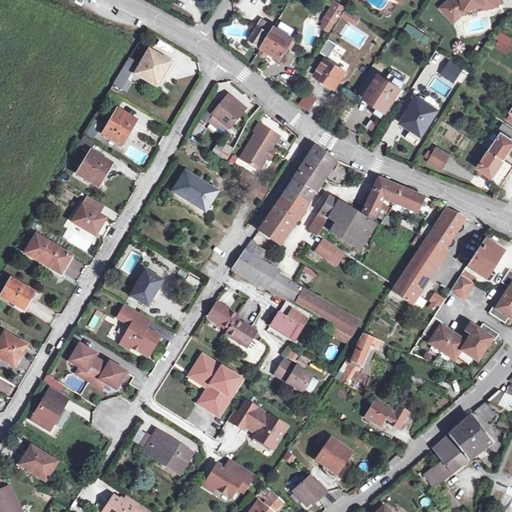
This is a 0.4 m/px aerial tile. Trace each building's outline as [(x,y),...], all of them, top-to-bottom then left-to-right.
[(327,19),(335,24),(344,9),(335,3),(329,0),(321,0),(332,7),(325,18),(327,19)] [(450,0),(440,9),(447,17),(452,13),(453,13),(456,16),(459,13),(464,12),(484,7),(485,10),(498,7),(496,0),(450,0)] [(347,11),(342,18),(355,27),(360,20),(347,11)] [(452,13),(447,17),(453,24),(460,17),(465,15),(464,12),(459,13),(456,16),(453,13),(452,13)] [(329,32),(335,24),(327,19),(322,27),(329,32)] [(249,41),(261,48),(274,28),(262,21),(249,41)] [(274,28),(261,48),(259,52),(260,56),(262,58),(267,57),(268,54),(279,61),(293,39),(274,28)] [(509,47),(511,43),(511,42),(500,35),(497,39),(509,47)] [(338,38),(334,45),(328,41),(320,54),(328,59),(331,55),(340,60),(349,45),(338,38)] [(507,55),(511,50),(499,42),(495,47),(507,55)] [(171,63),(149,51),(135,75),(156,88),(171,63)] [(334,89),(345,73),(325,60),(315,77),(334,89)] [(462,71),(450,63),(441,75),(454,84),(462,71)] [(129,77),(121,72),(114,85),(121,89),(129,77)] [(391,72),(385,83),(399,92),(406,81),(391,72)] [(377,78),(362,100),(376,109),(384,115),(399,92),(385,83),(377,78)] [(309,112),(317,99),(308,93),(300,106),(309,112)] [(244,110),(228,96),(212,115),(213,116),(221,124),(228,129),(244,110)] [(417,143),(438,111),(417,98),(401,123),(413,131),(409,138),(417,143)] [(384,115),(376,109),(372,114),(383,121),(386,116),(384,115)] [(136,122),(118,110),(103,135),(119,145),(129,128),(131,130),(136,122)] [(221,124),(213,116),(207,123),(215,130),(221,124)] [(253,132),(255,134),(239,160),(258,171),(265,160),(269,162),(274,154),(270,152),(278,139),(258,125),(253,132)] [(375,126),(371,132),(375,135),(379,129),(375,126)] [(511,141),(511,139),(511,132),(505,128),(478,169),(492,179),(511,149),(511,141)] [(95,136),(86,131),(83,136),(91,141),(95,136)] [(79,145),(92,153),(96,146),(84,138),(79,145)] [(293,180),(314,194),(337,160),(315,148),(293,180)] [(450,157),(437,149),(430,162),(442,170),(450,157)] [(221,155),(213,150),(211,154),(219,159),(221,155)] [(231,153),(225,150),(221,155),(219,159),(225,162),(231,153)] [(111,164),(92,153),(78,176),(100,189),(108,175),(105,174),(111,164)] [(363,182),(367,174),(353,168),(350,177),(363,182)] [(217,194),(186,175),(174,193),(206,213),(217,194)] [(247,194),(261,203),(268,190),(243,175),(238,182),(250,189),(247,194)] [(425,239),(432,229),(425,224),(421,231),(379,208),(383,200),(414,213),(422,197),(379,179),(363,213),(374,218),(376,213),(425,239)] [(314,194),(293,180),(283,196),(303,210),(314,194)] [(303,210),(283,196),(274,209),(295,222),(303,210)] [(88,197),(72,223),(95,237),(105,220),(99,216),(105,208),(88,197)] [(318,217),(326,222),(337,204),(333,201),(329,199),(318,217)] [(326,222),(322,228),(356,249),(363,238),(374,218),(363,213),(360,219),(337,204),(326,222)] [(295,222),(274,209),(258,233),(279,246),(295,222)] [(425,239),(448,252),(468,221),(444,210),(432,229),(425,239)] [(317,235),(322,228),(326,222),(318,217),(310,231),(317,235)] [(72,258),(37,236),(26,254),(62,276),(72,258)] [(448,252),(425,239),(393,287),(390,291),(412,306),(448,252)] [(338,249),(324,240),(315,253),(329,262),(338,249)] [(484,241),(461,276),(465,278),(471,269),(487,279),(503,253),(484,241)] [(245,251),(260,261),(265,252),(251,243),(245,251)] [(260,261),(245,251),(231,271),(266,291),(271,293),(280,277),(274,273),(276,271),(260,261)] [(296,282),(312,286),(316,270),(301,266),(296,282)] [(496,308),(494,306),(489,313),(504,323),(509,317),(511,318),(511,316),(511,270),(509,269),(501,281),(510,288),(496,308)] [(161,281),(143,271),(128,297),(145,307),(150,299),(154,301),(161,289),(157,287),(161,281)] [(465,278),(461,276),(450,292),(463,300),(474,284),(465,278)] [(280,277),(271,293),(285,302),(288,298),(327,320),(325,324),(332,328),(349,337),(358,322),(280,277)] [(33,293),(11,280),(0,298),(23,311),(33,293)] [(197,296),(191,292),(184,302),(191,307),(197,296)] [(435,312),(444,298),(435,293),(426,306),(435,312)] [(415,304),(421,308),(426,301),(420,297),(415,304)] [(311,316),(286,302),(272,324),(295,339),(311,316)] [(236,316),(215,303),(205,319),(227,332),(225,335),(246,348),(255,333),(234,320),(236,316)] [(150,360),(162,339),(148,331),(138,326),(143,317),(128,308),(121,321),(134,329),(127,340),(133,344),(134,348),(133,350),(150,360)] [(148,331),(153,323),(143,317),(138,326),(148,331)] [(434,318),(422,335),(430,341),(428,345),(453,362),(456,357),(469,366),(473,360),(476,362),(482,355),(478,352),(483,346),(487,348),(492,340),(494,342),(499,335),(483,325),(478,331),(472,327),(470,327),(468,329),(466,330),(466,332),(467,334),(470,336),(468,340),(460,340),(440,326),(442,323),(434,318)] [(357,342),(349,337),(332,328),(328,336),(352,349),(357,342)] [(25,347),(4,333),(0,339),(0,359),(13,367),(25,347)] [(374,348),(377,340),(364,335),(359,342),(352,357),(349,356),(347,360),(358,364),(366,345),(374,348)] [(430,341),(422,335),(420,339),(428,345),(430,341)] [(127,340),(123,347),(132,352),(133,350),(134,348),(133,344),(127,340)] [(257,340),(248,354),(259,361),(268,347),(257,340)] [(381,341),(377,340),(374,348),(366,345),(358,364),(354,374),(367,378),(370,369),(366,367),(372,352),(376,353),(381,341)] [(89,382),(101,362),(94,358),(96,355),(80,345),(72,358),(74,364),(80,368),(77,374),(89,382)] [(482,355),(487,348),(483,346),(478,352),(482,355)] [(291,350),(288,357),(296,361),(300,354),(291,350)] [(207,390),(198,405),(217,417),(240,381),(201,357),(191,373),(210,385),(207,390)] [(310,376),(282,358),(272,373),(301,391),(310,376)] [(354,374),(358,364),(347,360),(341,369),(354,374)] [(101,362),(89,382),(102,390),(106,383),(112,387),(119,385),(126,373),(110,363),(108,367),(101,362)] [(354,374),(341,369),(334,380),(364,392),(369,379),(367,378),(354,374)] [(188,378),(207,390),(210,385),(191,373),(188,378)] [(59,391),(63,385),(47,375),(43,381),(59,391)] [(63,400),(46,390),(28,420),(45,430),(63,400)] [(511,408),(511,397),(506,394),(498,391),(489,401),(511,411),(511,408)] [(394,413),(376,400),(364,418),(379,428),(385,420),(388,422),(387,424),(398,430),(407,414),(397,408),(394,413)] [(245,403),(232,425),(241,431),(243,427),(256,435),(254,438),(259,441),(260,446),(267,450),(272,449),(285,427),(245,403)] [(475,413),(479,417),(484,412),(480,408),(475,413)] [(449,437),(467,462),(471,460),(490,445),(470,417),(449,437)] [(145,454),(178,475),(191,455),(158,434),(154,441),(146,454),(145,454)] [(139,450),(146,454),(154,441),(147,437),(139,450)] [(324,459),(339,470),(352,451),(332,437),(319,455),(324,459)] [(467,462),(449,437),(441,445),(459,469),(467,462)] [(459,469),(441,445),(434,451),(443,463),(426,477),(434,487),(440,483),(459,469)] [(56,462),(31,447),(20,467),(45,481),(56,462)] [(282,460),(289,464),(294,455),(286,451),(282,460)] [(335,476),(339,470),(324,459),(320,466),(335,476)] [(214,463),(202,487),(211,492),(218,490),(230,497),(236,488),(240,482),(246,486),(253,474),(238,465),(231,476),(222,471),(224,468),(214,463)] [(84,474),(78,471),(75,476),(80,479),(84,474)] [(315,484),(309,476),(293,491),(307,507),(317,498),(319,500),(327,493),(318,482),(315,484)] [(240,482),(236,488),(242,492),(246,486),(240,482)] [(0,511),(17,511),(6,486),(0,489),(0,511)] [(256,496),(262,501),(270,492),(264,486),(256,496)] [(445,502),(451,497),(447,491),(441,496),(445,502)] [(270,492),(262,501),(274,511),(282,503),(270,492)] [(456,502),(451,497),(445,502),(447,504),(448,506),(450,508),(456,502)] [(149,511),(127,498),(123,504),(114,498),(105,511),(149,511)] [(269,511),(257,502),(249,511),(269,511)] [(454,511),(460,508),(456,502),(450,508),(452,510),(453,511),(454,511)]
